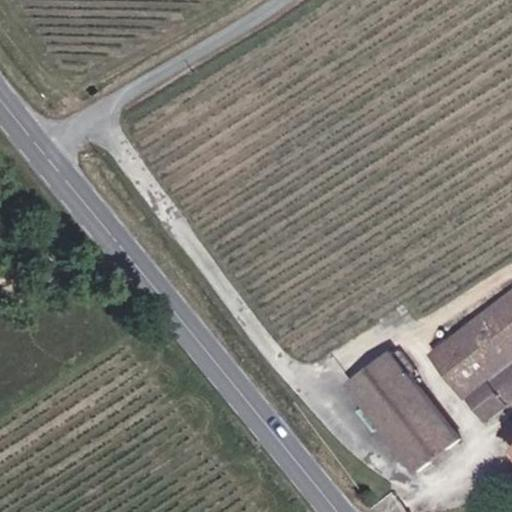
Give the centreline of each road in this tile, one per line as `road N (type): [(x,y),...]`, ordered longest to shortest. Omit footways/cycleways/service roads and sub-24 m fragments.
road 1 (secondary): [(332,511),(35,147)]
road 2 (unclassified): [(35,147),(294,0)]
